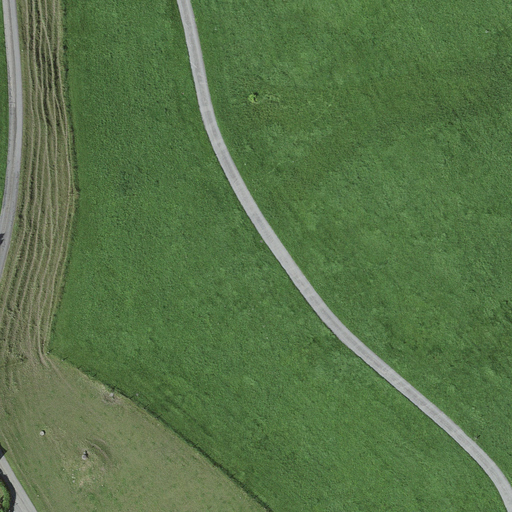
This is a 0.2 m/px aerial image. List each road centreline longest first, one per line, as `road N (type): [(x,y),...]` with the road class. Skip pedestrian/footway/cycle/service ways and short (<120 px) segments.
road 1 (unclassified): [(184,0),(210,124),(273,242),(324,312),(484,461),(511,503)]
road 2 (unclassified): [(9,0),(18,103),(0,253)]
